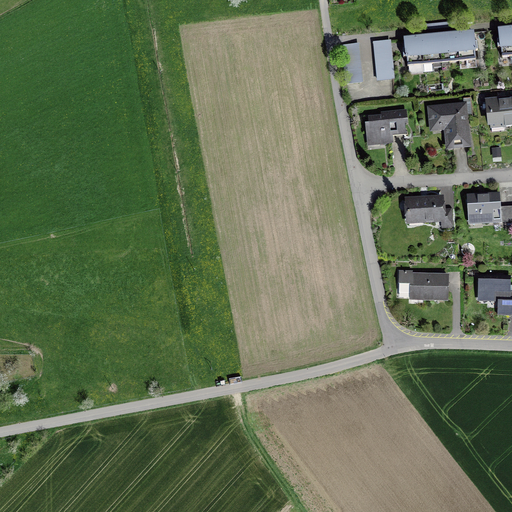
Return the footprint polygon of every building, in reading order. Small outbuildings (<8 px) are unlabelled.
[(455,22),(421,25),(421,30),(455,27),(455,22)] [(511,29),(498,31),(500,57),(511,56),(511,29)] [(456,35),(456,40),(457,40),(459,62),(475,60),(475,51),(478,50),(477,42),(474,42),(473,33),(456,35)] [(422,43),(422,38),(405,40),(406,49),(403,49),(403,58),(407,57),(408,67),(409,67),(410,74),(425,73),(422,43)] [(456,40),(439,41),(442,63),(459,62),(457,40),(456,40)] [(389,41),(374,43),(378,81),(393,79),(389,41)] [(439,41),(422,43),(425,73),(432,72),(432,64),(442,63),(439,41)] [(347,84),(362,82),(358,44),(343,46),(347,84)] [(511,125),(511,100),(489,103),(491,124),(492,131),(504,130),(504,126),(511,125)] [(464,106),(430,109),(432,126),(439,126),(443,126),(443,125),(446,125),(448,148),(468,146),(464,106)] [(406,122),(405,112),(382,114),(383,117),(370,118),(370,125),(367,125),(369,145),(392,142),(391,133),(404,132),(403,122),(406,122)] [(511,206),(500,207),(499,195),(467,197),(469,222),(511,219),(511,206)] [(443,211),(442,198),(407,200),(408,222),(442,220),(443,227),(452,227),(451,210),(443,211)] [(447,300),(448,276),(412,275),(412,272),(399,272),(399,283),(399,292),(411,292),(411,296),(424,297),(424,299),(447,300)] [(510,278),(479,277),(478,301),(498,302),(498,315),(511,315),(511,291),(510,292),(510,278)]
